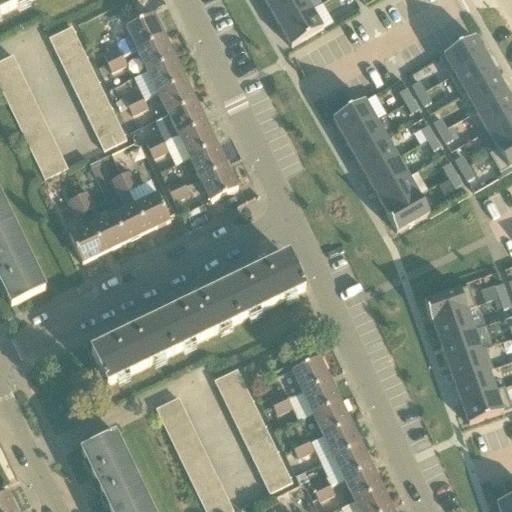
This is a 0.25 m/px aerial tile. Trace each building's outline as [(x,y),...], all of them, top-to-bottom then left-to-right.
[(0,0),(8,15),(38,0),(0,0)] [(262,0),(270,13),(293,0),(262,0)] [(281,32),(313,14),(304,0),(293,0),(270,13),(281,32)] [(313,14),(281,32),(293,51),(324,33),(313,14)] [(137,54),(165,40),(154,18),(126,31),(133,45),(126,48),(103,58),(108,68),(122,61),(131,57),(130,57),(137,54)] [(77,42),(72,31),(49,42),(55,53),(77,42)] [(148,75),(175,62),(165,40),(137,54),(148,75)] [(456,79),(488,61),(476,41),(444,60),(456,79)] [(60,64),(83,53),(77,42),(55,53),(60,64)] [(66,76),(88,65),(83,53),(60,64),(66,76)] [(0,79),(18,70),(13,59),(0,65),(0,79)] [(108,68),(112,77),(126,70),(122,61),(108,68)] [(456,79),(466,98),(498,79),(488,61),(456,79)] [(158,97),(186,84),(175,62),(148,75),(158,97)] [(94,76),(93,75),(88,65),(66,76),(71,87),(94,76)] [(0,90),(1,93),(24,82),(18,70),(0,79),(0,90)] [(77,98),(99,87),(94,76),(71,87),(77,98)] [(498,79),(466,98),(477,117),(509,98),(498,79)] [(7,104),(29,93),(24,82),(1,93),(7,104)] [(169,118),(196,105),(186,84),(158,97),(169,118)] [(412,89),(418,100),(425,95),(419,85),(412,89)] [(105,99),(104,96),(99,87),(77,98),(82,110),(105,99)] [(406,107),(413,103),(407,92),(400,96),(406,107)] [(35,104),(31,97),(29,93),(7,104),(12,115),(35,104)] [(127,111),(143,104),(139,95),(123,103),(127,111)] [(425,95),(418,100),(424,110),(431,106),(425,95)] [(511,121),(511,103),(509,98),(477,117),(488,135),(511,121)] [(88,121),(110,110),(105,99),(82,110),(88,121)] [(413,103),(406,107),(412,117),(418,113),(419,113),(413,103)] [(18,127),(40,116),(35,104),(12,115),(18,127)] [(143,104),(127,111),(131,121),(147,114),(143,104)] [(179,140),(207,127),(196,105),(169,118),(179,140)] [(345,143),(377,125),(366,105),(334,123),(345,143)] [(116,121),(114,118),(110,110),(88,121),(93,132),(116,121)] [(23,138),(46,127),(40,116),(18,127),(23,138)] [(99,144),(121,133),(116,121),(93,132),(99,144)] [(511,121),(488,135),(499,154),(511,146),(511,121)] [(440,138),(448,134),(442,123),(434,128),(440,138)] [(345,143),(356,162),(388,143),(377,125),(345,143)] [(51,138),(47,130),(46,127),(23,138),(29,149),(51,138)] [(179,140),(189,162),(217,148),(207,127),(179,140)] [(427,145),(435,141),(429,131),(421,135),(427,145)] [(121,133),(99,144),(104,155),(127,144),(121,133)] [(448,134),(440,138),(446,148),(454,144),(448,134)] [(34,161),(57,150),(51,138),(29,149),(34,161)] [(148,155),(164,147),(160,138),(144,146),(148,155)] [(435,141),(427,145),(433,156),(441,151),(435,141)] [(399,162),(388,143),(356,162),(367,180),(399,162)] [(511,146),(499,154),(509,173),(511,171),(511,146)] [(164,147),(148,155),(152,164),(155,162),(168,156),(164,147)] [(196,175),(200,183),(227,170),(217,148),(189,162),(196,175)] [(40,172),(62,161),(57,150),(34,161),(40,172)] [(68,172),(63,163),(62,161),(40,172),(45,183),(68,172)] [(462,175),(469,171),(463,161),(456,165),(462,175)] [(378,199),(409,181),(399,162),(367,180),(378,199)] [(443,172),(449,183),(456,178),(450,168),(443,172)] [(227,170),(200,183),(211,206),(238,192),(227,170)] [(469,171),(462,175),(468,186),(475,182),(469,171)] [(130,174),(121,179),(129,196),(137,192),(138,191),(130,174)] [(456,178),(449,183),(455,193),(462,189),(456,178)] [(120,200),(129,196),(121,179),(112,184),(120,200)] [(389,218),(420,199),(409,181),(378,199),(389,218)] [(181,182),(166,188),(171,198),(185,191),(181,182)] [(181,204),(189,200),(185,191),(171,198),(181,219),(182,218),(187,216),(181,204)] [(78,200),(85,215),(94,211),(86,196),(78,200)] [(157,197),(135,208),(148,236),(170,225),(157,197)] [(0,233),(13,227),(0,199),(0,233)] [(431,218),(420,199),(389,218),(387,218),(398,237),(431,218)] [(75,220),(85,215),(78,200),(68,205),(75,220)] [(135,208),(113,219),(127,246),(148,236),(135,208)] [(105,257),(127,246),(113,219),(92,229),(105,257)] [(45,293),(29,260),(13,227),(0,233),(0,286),(11,309),(45,293)] [(83,267),(105,257),(92,229),(69,240),(83,267)] [(272,310),(305,294),(289,260),(256,276),(223,292),(239,326),(272,310)] [(501,302),(508,300),(504,288),(497,291),(501,302)] [(206,342),(239,326),(223,292),(190,308),(157,324),(173,358),(206,342)] [(434,326),(469,314),(461,294),(425,306),(433,328),(434,327),(434,326)] [(511,311),(511,310),(508,300),(501,302),(505,314),(511,311)] [(434,326),(434,327),(441,346),(476,334),(469,314),(434,326)] [(100,393),(140,374),(173,358),(157,324),(124,340),(91,356),(101,377),(94,380),(100,393)] [(476,334),(441,346),(448,367),(483,354),(476,334)] [(483,354),(448,367),(456,387),(490,375),(483,354)] [(303,397),(330,384),(319,361),(292,375),(303,397)] [(243,385),(238,374),(237,374),(215,385),(220,396),(243,385)] [(463,407),(497,395),(490,375),(456,387),(463,407)] [(313,418),(341,405),(330,384),(303,397),(313,418)] [(226,407),(248,396),(243,385),(220,396),(226,407)] [(272,410),(287,404),(283,395),(268,401),(272,410)] [(497,395),(463,407),(470,429),(505,416),(497,395)] [(231,418),(254,407),(248,396),(226,407),(231,418)] [(162,424),(184,413),(179,402),(156,413),(162,424)] [(272,410),(277,420),(291,414),(287,404),(272,410)] [(324,440),(351,427),(341,405),(313,418),(324,440)] [(259,419),(258,417),(254,407),(231,418),(237,430),(259,419)] [(167,435),(190,424),(184,413),(162,424),(167,435)] [(242,441),(265,430),(259,419),(237,430),(242,441)] [(173,447),(195,435),(190,424),(167,435),(173,447)] [(334,462),(362,448),(351,427),(324,440),(334,462)] [(270,441),(269,440),(265,430),(242,441),(248,452),(270,441)] [(109,511),(131,511),(147,505),(131,472),(116,438),(112,431),(99,437),(103,445),(82,455),(95,482),(91,484),(97,497),(101,494),(109,511)] [(201,447),(197,440),(195,435),(173,447),(178,458),(201,447)] [(293,453),(309,446),(305,437),(289,443),(293,453)] [(253,463),(276,452),(270,441),(248,452),(253,463)] [(293,453),(297,463),(313,456),(309,446),(293,453)] [(184,469),(206,458),(201,447),(178,458),(184,469)] [(345,483),(372,470),(362,448),(334,462),(345,483)] [(281,464),(279,459),(276,452),(253,463),(259,475),(281,464)] [(189,480),(212,469),(206,458),(184,469),(189,480)] [(264,486),(287,475),(281,464),(259,475),(264,486)] [(217,481),(213,473),(212,469),(189,480),(195,492),(217,481)] [(355,505),(383,491),(372,470),(345,483),(355,505)] [(264,486),(270,497),(292,486),(287,475),(264,486)] [(200,503),(223,492),(217,481),(195,492),(200,503)] [(315,498),(330,490),(325,481),(310,489),(315,498)] [(330,490),(315,498),(319,506),(334,498),(330,490)] [(358,511),(392,511),(383,491),(355,505),(358,511)] [(204,511),(210,511),(228,503),(223,492),(200,503),(204,511)] [(0,511),(15,511),(7,496),(0,499),(0,511)] [(500,511),(511,511),(511,502),(498,507),(500,511)] [(232,511),(229,505),(228,503),(210,511),(232,511)]
